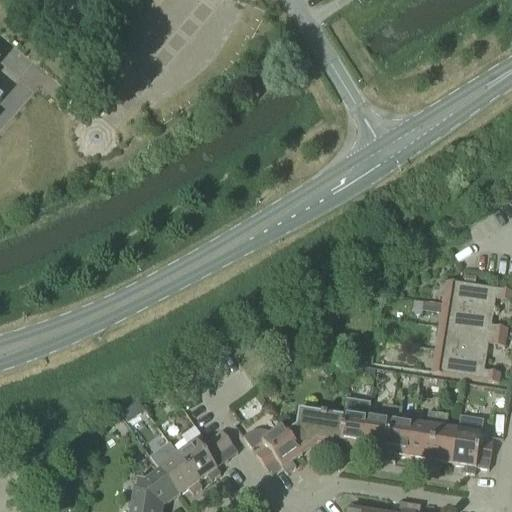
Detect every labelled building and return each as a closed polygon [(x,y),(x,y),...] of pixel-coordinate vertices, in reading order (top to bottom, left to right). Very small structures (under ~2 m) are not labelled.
[(465,275),(464,283),(475,285),(476,277),(465,275)] [(511,294),(447,284),(443,308),(494,315),(496,302),(511,305),(511,301),(511,294)] [(414,304),(412,316),(422,317),(423,305),(414,304)] [(494,315),(443,308),(439,330),(506,340),(507,331),(492,329),(494,315)] [(506,340),(439,330),(436,353),(487,361),(489,348),(504,350),(506,340)] [(487,361),(436,353),(432,376),(499,387),(500,377),(485,374),(487,361)] [(365,369),(364,380),(372,382),(374,371),(365,369)] [(339,449),(338,457),(350,458),(351,451),(363,453),(368,419),(370,405),(357,403),(347,401),(344,420),(345,420),(340,450),(339,449)] [(119,416),(126,426),(144,413),(137,403),(119,416)] [(368,419),(363,453),(374,455),(373,462),(384,464),(393,409),(384,407),(381,421),(368,419)] [(393,409),(384,464),(395,466),(396,459),(408,460),(413,426),(400,424),(403,410),(393,409)] [(287,436),(286,436),(302,457),(318,446),(339,449),(340,450),(345,420),(344,420),(299,412),(296,429),(287,436)] [(413,426),(408,460),(419,462),(418,469),(429,471),(438,416),(429,415),(427,428),(413,426)] [(438,416),(429,471),(440,473),(441,466),(453,468),(458,434),(446,431),(448,418),(438,416)] [(459,434),(453,468),(464,470),(463,477),(475,479),(476,471),(489,474),(494,447),(481,445),(480,445),(480,442),(483,423),(461,420),(459,434)] [(247,437),(243,440),(252,452),(263,444),(267,450),(256,457),(272,479),(282,471),(286,477),(296,470),(292,464),(301,458),(302,457),(286,436),(287,436),(282,429),(272,436),(270,435),(269,435),(267,434),(265,433),(263,433),(261,433),(260,433),(258,433),(256,433),(254,434),(252,434),(251,435),(249,436),(247,437)] [(222,435),(212,442),(228,464),(238,456),(223,435),(222,435)] [(178,457),(178,458),(198,486),(199,485),(207,479),(212,485),(218,480),(221,477),(217,472),(228,464),(212,442),(201,450),(197,444),(178,457)] [(169,447),(150,460),(159,472),(164,479),(164,478),(180,499),(189,492),(193,498),(203,491),(199,485),(198,486),(178,458),(169,447)] [(133,511),(163,511),(179,500),(180,499),(164,478),(164,479),(154,486),(138,483),(133,511)]
